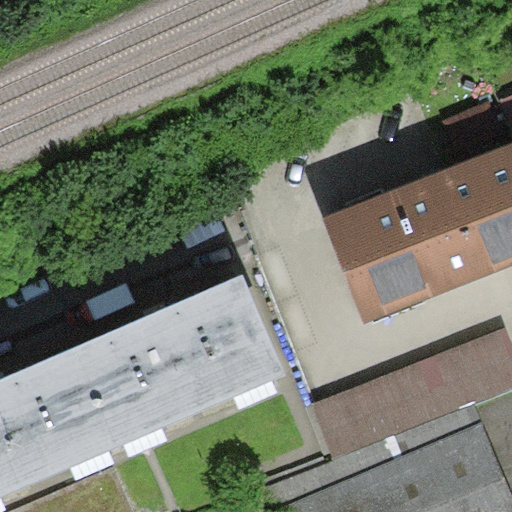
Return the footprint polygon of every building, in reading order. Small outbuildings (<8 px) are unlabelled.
[(511,231),(511,143),(511,140),(330,209),(360,289),(511,231)] [(58,341),(95,422),(269,344),(232,263),(58,341)] [(511,369),(511,341),(499,312),(307,393),(330,447),(511,369)] [(0,464),(95,422),(58,341),(0,367),(0,464)] [(511,486),(477,408),(255,507),(257,511),(507,511),(511,510),(511,486)]
